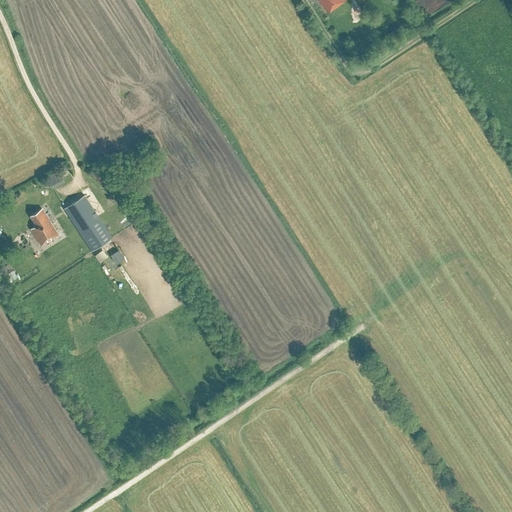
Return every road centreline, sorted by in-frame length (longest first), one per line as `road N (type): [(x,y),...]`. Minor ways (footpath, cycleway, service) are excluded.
road 1 (track): [(363,324),(85,511)]
road 2 (track): [(298,0),(346,67),(364,70),(473,0)]
road 3 (track): [(95,184),(31,93),(0,17)]
